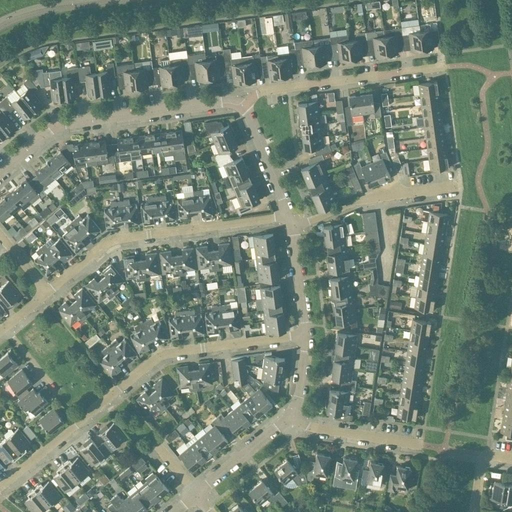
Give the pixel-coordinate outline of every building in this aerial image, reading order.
[(272,15),(274,23),(284,22),(282,14),(272,15)] [(431,30),(420,31),(422,49),(434,48),(433,43),(440,42),(438,29),(436,20),(431,21),(432,30),(431,30)] [(419,25),(401,27),(402,34),(404,47),(410,46),(411,51),(422,49),(420,31),(419,25)] [(166,36),(202,35),(202,26),(166,27),(166,36)] [(397,48),(404,47),(402,34),(401,27),(383,30),(384,36),(387,54),(398,53),(397,48)] [(374,31),(365,32),(368,52),(375,51),(375,56),(387,54),(384,36),(377,37),(377,33),(374,31)] [(356,40),(349,41),(351,59),(362,57),(362,53),(368,52),(365,32),(357,33),(355,36),(356,40)] [(339,56),(340,60),(351,59),(349,41),(348,41),(348,35),(330,37),(331,44),(333,57),(339,56)] [(112,49),(111,39),(102,40),(104,50),(112,49)] [(327,62),(326,58),(333,57),(331,44),(324,45),(324,44),(313,46),(315,64),(327,62)] [(303,61),(304,65),(315,64),(313,46),(302,47),(302,48),(295,49),(297,62),(303,61)] [(289,52),(278,54),(281,76),(292,75),(291,70),(298,70),(297,62),(295,49),(288,50),(289,52)] [(168,52),(169,55),(169,59),(173,83),(184,82),(183,77),(190,76),(188,63),(186,50),(168,52)] [(216,54),(217,59),(206,60),(208,78),(219,77),(219,72),(225,71),(223,53),(216,54)] [(223,53),(225,71),(226,79),(233,78),(234,83),(245,81),(242,57),(231,58),(231,57),(230,58),(229,53),(223,54),(223,53)] [(252,56),(242,57),(245,81),(256,80),(256,75),(262,74),(260,56),(259,53),(252,54),(252,56)] [(278,54),(260,56),(262,74),(269,74),(269,78),(281,76),(278,54)] [(159,67),(152,68),(154,81),(161,80),(161,85),(173,83),(169,59),(160,60),(161,67),(159,67)] [(195,62),(188,63),(190,76),(196,75),(197,80),(208,78),(206,60),(195,62)] [(106,64),(107,72),(96,73),(99,93),(110,92),(109,78),(115,77),(113,63),(106,64)] [(134,63),(116,65),(117,73),(118,86),(125,85),(126,89),(137,88),(134,70),(134,63)] [(89,66),(78,68),(80,82),(86,81),(88,95),(99,93),(96,73),(90,74),(89,66)] [(67,77),(61,78),(64,98),(75,97),(73,83),(80,82),(78,68),(66,69),(67,77)] [(146,69),(134,70),(137,88),(148,86),(147,82),(154,81),(152,68),(146,69)] [(44,86),(51,86),(53,100),(64,98),(61,78),(55,79),(54,71),(42,73),(44,86)] [(16,90),(15,89),(15,90),(33,112),(42,104),(32,93),(37,89),(28,78),(23,83),(24,84),(16,90)] [(418,84),(420,94),(438,92),(437,81),(418,84)] [(15,108),(24,119),(33,112),(15,90),(6,97),(1,101),(10,112),(15,108)] [(372,91),(360,91),(360,94),(363,114),(374,112),(375,117),(381,116),(379,104),(374,105),(372,91)] [(438,92),(420,94),(421,105),(440,102),(438,92)] [(347,125),(353,124),(353,122),(364,121),(363,114),(360,94),(349,96),(350,108),(345,109),(347,125)] [(341,100),(335,101),(337,113),(339,113),(343,112),(341,100)] [(0,101),(0,110),(1,112),(0,112),(0,127),(5,134),(14,127),(5,116),(10,112),(1,101),(0,101)] [(317,101),(298,103),(299,115),(319,112),(317,101)] [(440,102),(421,105),(423,115),(441,113),(440,102)] [(319,112),(299,115),(298,115),(300,126),(321,124),(319,112)] [(441,113),(423,115),(424,126),(443,124),(441,113)] [(219,122),(204,123),(208,133),(210,132),(215,143),(233,135),(233,136),(236,135),(231,127),(230,128),(228,125),(222,127),(219,122)] [(322,135),(321,124),(300,126),(301,138),(302,138),(322,135)] [(443,124),(424,126),(425,137),(444,134),(443,124)] [(182,130),(171,132),(174,154),(185,153),(184,147),(182,130)] [(174,154),(171,132),(160,133),(162,149),(163,156),(174,154)] [(149,135),(152,151),(162,149),(160,133),(149,135)] [(444,134),(425,137),(427,147),(445,145),(444,134)] [(152,151),(149,135),(139,136),(141,152),(152,151)] [(219,153),(214,155),(217,161),(228,156),(226,151),(238,146),(233,136),(233,135),(215,143),(219,153)] [(302,138),(304,149),(316,147),(319,154),(322,153),(331,150),(329,144),(324,146),(322,135),(302,138)] [(141,152),(139,136),(128,138),(130,154),(141,152)] [(117,143),(111,144),(114,162),(131,160),(130,154),(128,138),(117,139),(117,143)] [(105,141),(94,142),(96,159),(97,158),(97,164),(114,162),(111,144),(106,145),(105,141)] [(94,142),(83,144),(86,160),(96,159),(94,142)] [(73,145),(75,161),(86,160),(83,144),(73,145)] [(445,145),(427,147),(428,158),(447,156),(445,145)] [(60,151),(52,158),(62,170),(71,163),(60,151)] [(380,154),(382,159),(372,163),(380,181),(379,181),(380,184),(391,178),(385,165),(391,163),(386,151),(380,154)] [(312,163),(301,168),(305,179),(324,171),(320,161),(324,159),(322,153),(319,154),(310,158),(312,163)] [(219,167),(224,165),(228,175),(246,167),(242,157),(230,161),(228,156),(217,161),(219,167)] [(430,170),(448,167),(447,156),(428,158),(430,170)] [(401,163),(398,157),(392,160),(395,165),(401,163)] [(52,158),(43,164),(54,177),(62,170),(52,158)] [(364,174),(369,186),(379,181),(380,181),(372,163),(362,167),(360,162),(354,165),(359,177),(364,174)] [(407,162),(401,163),(395,165),(400,177),(409,176),(407,162)] [(35,172),(37,175),(33,178),(43,191),(48,187),(45,184),(54,177),(43,164),(35,172)] [(246,167),(228,175),(232,186),(252,177),(247,167),(246,167)] [(324,171),(305,179),(304,179),(309,190),(328,182),(324,171)] [(355,189),(361,186),(356,176),(350,178),(355,189)] [(256,188),(252,177),(232,186),(237,196),(255,188),(255,189),(256,188)] [(26,179),(17,186),(28,199),(32,203),(40,197),(41,198),(46,193),(43,191),(33,178),(28,182),(26,179)] [(81,182),(75,186),(79,191),(84,188),(81,182)] [(309,190),(313,201),(314,200),(333,192),(328,182),(309,190)] [(19,206),(28,199),(17,186),(9,193),(19,206)] [(260,199),(255,189),(255,188),(237,196),(241,206),(236,208),(239,214),(250,209),(248,204),(260,199)] [(202,190),(193,191),(195,208),(201,208),(202,216),(213,215),(210,194),(203,195),(202,190)] [(191,218),(190,209),(195,208),(193,191),(183,192),(184,198),(177,199),(180,219),(191,218)] [(319,211),(337,203),(333,192),(314,200),(319,211)] [(1,200),(11,213),(19,206),(9,193),(1,200)] [(166,200),(166,195),(156,196),(158,213),(164,212),(165,221),(176,220),(173,199),(166,200)] [(153,214),(158,213),(156,196),(147,197),(147,203),(141,204),(143,224),(154,223),(153,214)] [(0,200),(0,216),(2,220),(11,213),(1,200),(0,200)] [(129,200),(119,201),(122,218),(127,217),(128,226),(139,225),(137,204),(130,205),(129,200)] [(117,228),(116,219),(122,218),(119,201),(110,202),(111,208),(104,208),(107,229),(117,228)] [(61,208),(54,213),(58,218),(64,212),(61,208)] [(429,211),(428,222),(446,225),(448,214),(429,211)] [(79,215),(72,221),(83,234),(87,231),(93,238),(101,231),(88,215),(83,219),(79,215)] [(376,223),(375,216),(363,218),(364,225),(376,223)] [(84,245),(78,238),(83,234),(72,221),(64,227),(68,231),(62,236),(76,252),(84,245)] [(426,233),(444,236),(446,225),(428,222),(426,233)] [(325,237),(345,235),(344,234),(349,234),(346,223),(343,223),(323,226),(325,237)] [(364,225),(365,232),(377,230),(376,223),(364,225)] [(27,232),(23,227),(12,236),(16,241),(27,232)] [(249,247),(254,247),(274,244),(273,233),(248,236),(249,247)] [(424,244),(443,247),(444,236),(426,233),(424,244)] [(324,237),(325,249),(346,246),(345,235),(325,237),(324,237)] [(54,243),(51,239),(43,245),(54,258),(59,255),(64,261),(73,254),(59,238),(54,243)] [(367,250),(380,248),(379,242),(366,243),(367,250)] [(219,249),(213,250),(216,270),(222,270),(222,265),(232,264),(229,243),(218,245),(219,249)] [(274,244),(254,247),(256,258),(277,255),(275,244),(274,244)] [(443,247),(424,244),(423,254),(441,257),(443,247)] [(56,269),(50,262),(54,258),(43,245),(36,251),(39,255),(34,259),(47,276),(56,269)] [(209,267),(209,271),(216,270),(213,250),(208,251),(207,246),(196,247),(199,268),(209,267)] [(348,257),(346,246),(325,249),(327,260),(328,260),(348,257)] [(182,254),(177,255),(180,275),(186,274),(186,270),(195,269),(193,248),(182,249),(182,254)] [(173,272),(173,276),(180,275),(177,255),(171,256),(171,251),(160,252),(163,273),(173,272)] [(146,259),(141,260),(143,280),(150,279),(149,275),(159,274),(156,253),(145,254),(146,259)] [(423,254),(421,265),(439,268),(441,257),(423,254)] [(278,267),(277,255),(256,258),(257,269),(277,267),(278,267)] [(136,277),(137,281),(143,280),(141,260),(135,261),(134,256),(124,257),(126,278),(136,277)] [(334,271),(334,274),(349,272),(348,257),(328,260),(329,272),(334,271)] [(244,271),(242,260),(235,261),(236,272),(244,271)] [(376,268),(376,262),(363,264),(364,270),(376,268)] [(102,271),(106,275),(101,279),(114,295),(119,290),(117,287),(124,281),(111,264),(102,271)] [(439,268),(421,265),(419,276),(438,278),(439,268)] [(277,267),(257,269),(259,284),(274,282),(274,279),(279,278),(277,267)] [(332,289),(351,286),(349,272),(334,274),(335,277),(330,278),(332,289)] [(419,276),(418,286),(436,289),(438,278),(419,276)] [(106,295),(109,299),(114,295),(101,279),(97,282),(94,279),(85,286),(99,302),(106,295)] [(0,287),(0,301),(3,299),(11,308),(16,304),(14,301),(21,295),(9,281),(0,287)] [(275,285),(274,282),(259,284),(261,299),(281,296),(280,284),(275,285)] [(377,284),(375,296),(381,297),(383,285),(377,284)] [(387,298),(389,286),(383,285),(381,297),(387,298)] [(330,289),(332,300),(353,298),(351,286),(332,289),(330,289)] [(418,286),(416,297),(434,300),(436,289),(418,286)] [(91,314),(88,311),(96,304),(82,288),(74,295),(77,299),(68,306),(65,302),(57,309),(70,325),(78,319),(81,322),(91,314)] [(281,296),(261,299),(263,310),(284,307),(282,296),(281,296)] [(414,308),(432,311),(434,300),(416,297),(414,308)] [(332,300),(333,312),(335,312),(354,309),(353,298),(332,300)] [(234,303),(230,304),(221,305),(223,323),(228,322),(229,331),(240,329),(238,308),(237,304),(234,303)] [(218,332),(217,323),(223,323),(221,305),(211,307),(212,312),(205,313),(208,334),(218,332)] [(284,307),(263,310),(264,321),(284,319),(285,319),(284,307)] [(194,309),(184,310),(187,327),(192,327),(193,336),(204,334),(201,313),(194,314),(194,309)] [(351,328),(357,328),(356,321),(354,309),(335,312),(336,323),(350,321),(351,328)] [(182,337),(181,328),(187,327),(184,310),(175,311),(175,317),(169,318),(171,339),(182,337)] [(153,323),(151,318),(142,323),(150,338),(155,336),(159,344),(169,339),(166,333),(168,332),(164,318),(153,323)] [(284,319),(264,321),(266,333),(286,330),(284,319)] [(431,322),(412,319),(410,330),(429,333),(431,322)] [(149,349),(145,341),(150,338),(142,323),(134,327),(136,332),(130,335),(139,354),(149,349)] [(410,330),(409,341),(427,344),(429,333),(410,330)] [(357,334),(337,332),(335,343),(335,344),(355,346),(357,334)] [(88,345),(99,339),(96,333),(85,340),(88,345)] [(119,343),(115,339),(108,345),(119,359),(124,355),(129,362),(138,355),(124,339),(119,343)] [(409,341),(407,351),(426,354),(427,344),(409,341)] [(333,355),(354,357),(355,346),(335,344),(335,343),(334,343),(333,355)] [(121,369),(115,362),(119,359),(108,345),(101,351),(104,356),(99,360),(112,376),(121,369)] [(18,365),(12,358),(15,355),(10,350),(0,358),(0,372),(3,377),(18,365)] [(407,351),(405,362),(424,365),(426,354),(407,351)] [(332,366),(352,369),(354,357),(333,355),(331,366),(332,366)] [(263,367),(283,370),(285,370),(285,362),(284,362),(284,358),(264,356),(263,367)] [(244,358),(231,360),(232,366),(245,364),(244,358)] [(422,376),(424,365),(405,362),(404,373),(422,376)] [(198,364),(199,369),(194,370),(197,390),(203,389),(202,385),(212,383),(209,363),(198,364)] [(245,370),(245,364),(232,366),(232,372),(245,370)] [(189,387),(190,391),(197,390),(194,370),(188,370),(187,366),(177,367),(180,388),(189,387)] [(343,379),(343,385),(355,387),(356,380),(351,380),(352,369),(332,366),(331,378),(343,379)] [(263,367),(261,379),(263,379),(263,384),(278,393),(279,384),(274,384),(274,380),(281,381),(283,370),(263,367)] [(19,399),(17,401),(29,391),(26,387),(35,379),(30,374),(28,376),(22,369),(7,381),(17,393),(15,394),(19,399)] [(246,377),(245,370),(232,372),(233,378),(246,377)] [(402,383),(420,386),(422,376),(404,373),(402,383)] [(234,385),(247,383),(246,377),(233,378),(234,385)] [(153,385),(156,389),(152,392),(165,408),(170,404),(168,400),(175,394),(162,378),(153,385)] [(400,394),(419,397),(420,386),(402,383),(400,394)] [(349,392),(354,393),(355,387),(343,385),(342,391),(330,389),(328,400),(328,401),(348,403),(349,392)] [(263,411),(272,404),(259,388),(250,396),(263,411)] [(42,389),(33,396),(29,391),(17,401),(26,411),(30,408),(35,415),(50,403),(44,396),(47,394),(42,389)] [(157,409),(160,412),(165,408),(152,392),(148,396),(145,392),(136,399),(150,415),(157,409)] [(399,405),(417,407),(419,397),(400,394),(399,405)] [(250,396),(241,403),(255,419),(264,412),(263,411),(250,396)] [(328,401),(328,400),(326,400),(325,409),(327,409),(327,412),(335,413),(334,419),(349,420),(349,414),(346,414),(348,403),(328,401)] [(245,426),(246,427),(255,419),(241,403),(233,410),(245,426)] [(397,416),(415,418),(417,407),(399,405),(397,416)] [(67,418),(62,413),(59,415),(54,408),(39,420),(49,432),(67,418)] [(228,423),(236,433),(245,426),(233,410),(224,417),(221,413),(216,417),(224,427),(228,423)] [(511,411),(504,410),(502,421),(511,422),(511,411)] [(218,448),(219,448),(227,440),(220,431),(224,427),(216,417),(211,421),(214,425),(206,432),(218,448)] [(192,422),(189,418),(183,423),(186,427),(192,422)] [(500,432),(511,433),(511,422),(502,421),(500,432)] [(99,430),(107,440),(102,443),(110,453),(115,449),(114,447),(126,437),(114,423),(107,429),(104,426),(99,430)] [(28,425),(23,429),(31,439),(35,435),(28,425)] [(18,428),(6,439),(20,456),(26,451),(25,447),(30,443),(18,428)] [(179,434),(175,429),(165,437),(169,442),(179,434)] [(206,432),(197,440),(210,456),(219,448),(218,448),(206,432)] [(105,457),(110,453),(102,443),(97,447),(90,438),(85,442),(87,445),(80,451),(92,466),(104,456),(105,457)] [(14,461),(20,456),(6,439),(0,443),(0,456),(6,463),(10,459),(14,461)] [(201,463),(210,456),(197,440),(188,447),(201,462),(201,463)] [(192,470),(201,462),(188,447),(179,454),(192,470)] [(318,474),(327,475),(330,455),(317,453),(315,464),(309,463),(306,479),(312,480),(313,476),(318,477),(318,474)] [(70,463),(68,461),(63,465),(77,482),(89,472),(77,457),(70,463)] [(146,462),(142,457),(132,465),(136,470),(146,462)] [(340,477),(354,479),(357,459),(343,457),(342,468),(336,467),(333,484),(339,485),(340,477)] [(287,459),(274,469),(279,475),(278,477),(283,482),(284,481),(285,482),(291,476),(298,484),(307,482),(302,465),(296,466),(296,467),(294,468),(287,459)] [(367,481),(380,483),(384,464),(370,462),(369,473),(363,472),(361,484),(367,485),(367,481)] [(53,478),(65,492),(77,482),(63,465),(58,469),(60,472),(53,478)] [(413,488),(414,479),(409,478),(411,468),(397,466),(396,474),(390,473),(388,488),(394,489),(394,486),(408,488),(408,487),(413,488)] [(133,472),(128,467),(123,471),(128,476),(133,472)] [(119,475),(123,480),(128,476),(123,471),(119,475)] [(159,497),(168,489),(156,474),(146,481),(159,497)] [(261,480),(249,490),(254,496),(252,498),(258,503),(259,502),(259,503),(266,497),(272,502),(277,499),(282,505),(287,501),(279,491),(274,495),(261,480)] [(146,481),(138,489),(151,505),(160,497),(159,497),(146,481)] [(492,499),(501,501),(501,500),(506,501),(511,502),(511,484),(509,484),(509,485),(504,484),(504,483),(494,481),(492,499)] [(41,487),(39,485),(34,489),(48,506),(60,496),(49,482),(41,487)] [(24,502),(32,511),(41,511),(48,506),(34,489),(29,493),(31,496),(24,502)] [(142,511),(151,505),(138,489),(129,496),(142,511)] [(117,494),(110,500),(112,503),(119,511),(121,511),(125,509),(127,511),(140,511),(142,511),(129,496),(124,500),(122,498),(120,498),(117,494)] [(107,507),(111,511),(109,511),(119,511),(112,503),(107,507)]
